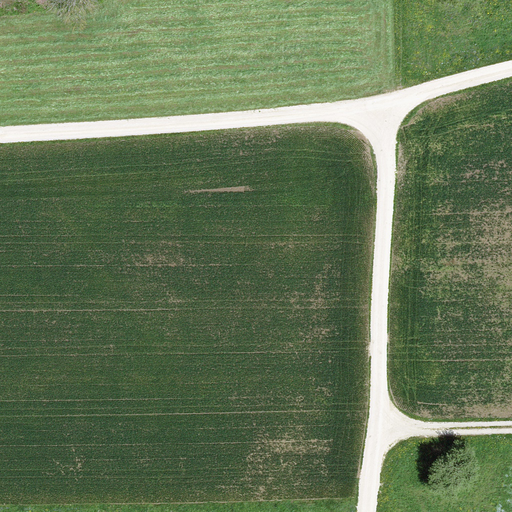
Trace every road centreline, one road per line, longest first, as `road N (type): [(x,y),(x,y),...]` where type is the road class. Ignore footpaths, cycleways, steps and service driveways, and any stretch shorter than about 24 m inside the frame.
road 1 (track): [(0,132),(381,108)]
road 2 (track): [(379,430),(381,108)]
road 3 (track): [(381,108),(511,75)]
road 4 (track): [(511,427),(379,430)]
